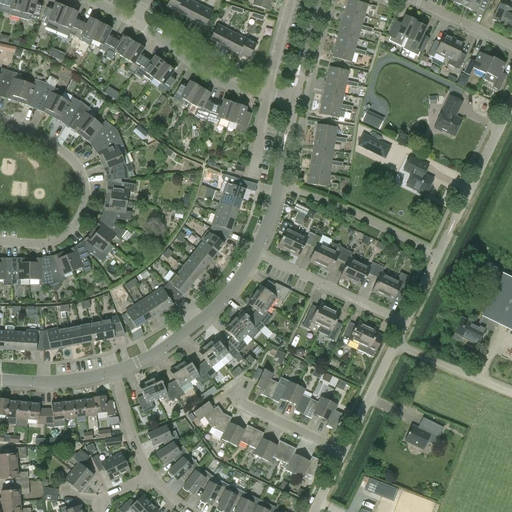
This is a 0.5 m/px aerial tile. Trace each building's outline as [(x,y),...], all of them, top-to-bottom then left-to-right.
[(2,0),(0,8),(0,12),(10,15),(10,16),(19,18),(24,0),(2,0)] [(37,22),(41,5),(36,4),(36,0),(24,0),(19,18),(29,21),(29,20),(37,22)] [(169,0),(166,7),(176,12),(181,0),(169,0)] [(193,2),(188,0),(181,0),(176,12),(185,17),(193,2)] [(268,11),(270,3),(275,5),(276,2),(270,0),(253,0),(252,6),(268,11)] [(347,0),(345,11),(364,17),(367,5),(351,0),(347,0)] [(478,8),(483,11),(488,0),(466,0),(463,7),(476,13),(478,8)] [(494,0),(492,6),(498,8),(492,20),(498,24),(499,23),(505,26),(511,10),(511,1),(508,0),(494,0)] [(203,7),(193,2),(185,17),(195,22),(203,7)] [(63,16),(66,8),(55,3),(52,10),(47,7),(41,23),(46,25),(45,27),(56,32),(63,16)] [(205,27),(212,12),(203,7),(195,22),(205,27)] [(66,8),(63,16),(56,32),(68,37),(69,35),(74,37),(81,22),(75,19),(78,13),(66,8)] [(361,28),(361,26),(364,17),(345,11),(341,22),(361,28)] [(408,38),(415,23),(416,22),(405,17),(401,24),(395,21),(388,36),(390,37),(389,41),(403,48),(407,39),(408,38)] [(86,24),(82,22),(81,22),(74,37),(81,41),(84,36),(92,40),(100,24),(90,18),(86,24)] [(365,32),(367,27),(361,26),(361,28),(341,22),(338,34),(357,40),(359,33),(365,35),(365,32)] [(420,39),(426,28),(415,23),(408,38),(407,39),(403,48),(403,49),(420,57),(427,42),(420,39)] [(98,48),(105,53),(106,53),(114,38),(108,35),(111,29),(100,24),(92,40),(100,44),(98,48)] [(220,45),(227,30),(217,25),(210,40),(220,45)] [(229,50),(237,35),(227,30),(220,45),(229,50)] [(0,34),(0,36),(0,40),(8,43),(9,36),(0,34)] [(357,40),(338,34),(335,45),(354,51),(355,49),(357,40)] [(239,54),(246,40),(237,35),(229,50),(239,54)] [(434,43),(428,55),(443,63),(454,40),(444,35),(439,45),(434,43)] [(111,60),(113,57),(115,53),(123,58),(133,42),(123,36),(119,42),(114,38),(106,53),(105,53),(103,56),(111,60)] [(246,40),(239,54),(249,60),(256,45),(246,40)] [(443,63),(459,70),(465,58),(458,55),(463,44),(454,40),(443,63)] [(133,42),(123,58),(131,63),(128,67),(135,72),(145,58),(140,55),(144,49),(133,42)] [(360,51),(355,49),(354,51),(335,45),(331,57),(351,63),(353,53),(359,55),(360,51)] [(463,73),(469,76),(472,68),(485,74),(492,59),(479,53),(475,62),(469,60),(463,73)] [(143,77),(143,76),(151,81),(153,79),(164,64),(154,56),(150,62),(145,58),(135,72),(143,77)] [(492,87),(494,88),(499,91),(506,76),(501,73),(505,64),(492,58),(492,59),(485,74),(483,79),(493,84),(492,87)] [(174,80),(170,77),(174,71),(164,64),(153,79),(160,84),(157,88),(164,93),(174,80)] [(326,79),(346,83),(346,82),(349,71),(329,67),(326,79)] [(0,97),(9,72),(0,69),(0,70),(0,97)] [(17,103),(24,83),(15,80),(17,75),(9,72),(0,97),(17,103)] [(464,88),(469,78),(460,74),(456,84),(464,88)] [(62,93),(55,89),(54,89),(58,81),(49,76),(45,84),(34,108),(50,117),(60,98),(62,93)] [(346,83),(326,79),(324,91),(343,95),(345,86),(351,87),(352,83),(346,82),(346,83)] [(34,108),(45,84),(35,81),(33,85),(24,83),(17,103),(34,108)] [(190,104),(200,88),(189,82),(186,87),(181,84),(172,99),(180,103),(182,99),(190,104)] [(107,87),(104,92),(115,98),(118,93),(107,87)] [(198,109),(194,115),(206,122),(207,120),(207,119),(214,103),(207,100),(210,94),(200,88),(190,104),(198,109)] [(343,95),(324,91),(321,102),(341,107),(341,105),(343,95)] [(162,105),(167,99),(162,95),(158,101),(162,105)] [(461,102),(449,97),(434,128),(441,131),(442,130),(453,135),(461,120),(454,117),(461,102)] [(66,125),(81,103),(71,98),(69,103),(60,98),(50,117),(66,125)] [(229,122),(235,104),(223,100),(221,107),(214,103),(207,119),(207,120),(218,123),(220,119),(229,122)] [(122,108),(128,112),(133,105),(128,101),(122,108)] [(346,110),(347,106),(341,105),(341,107),(321,102),(318,114),(338,119),(340,109),(346,110)] [(80,137),(94,120),(86,114),(89,110),(81,103),(66,125),(80,137)] [(250,116),(244,115),(246,108),(235,104),(229,122),(237,125),(236,129),(244,132),(250,116)] [(366,110),(361,121),(379,130),(384,119),(366,110)] [(94,120),(80,137),(94,148),(117,131),(111,127),(104,122),(101,126),(94,120)] [(335,140),(335,137),(337,127),(317,124),(315,137),(335,140)] [(137,126),(132,132),(137,136),(142,130),(137,126)] [(122,146),(119,138),(117,131),(94,148),(101,164),(121,156),(126,154),(122,146)] [(340,143),(341,138),(335,137),(335,140),(315,137),(313,148),(333,151),(334,142),(340,143)] [(160,152),(170,158),(173,154),(163,147),(160,152)] [(331,163),(331,161),(333,151),(313,148),(311,160),(331,163)] [(108,181),(120,180),(119,177),(133,172),(129,163),(126,154),(121,156),(101,164),(108,181)] [(425,194),(432,179),(421,173),(425,164),(410,157),(405,167),(414,171),(407,186),(425,194)] [(215,161),(209,158),(206,164),(213,167),(215,161)] [(331,161),(331,163),(311,160),(309,172),(329,175),(331,165),(336,166),(337,162),(331,161)] [(236,164),(234,172),(242,175),(244,166),(236,164)] [(309,172),(307,184),(327,187),(329,175),(309,172)] [(245,190),(247,184),(222,175),(221,178),(223,182),(226,183),(222,194),(241,200),(245,190)] [(105,199),(126,202),(128,193),(133,193),(134,185),(120,183),(120,180),(108,181),(105,199)] [(199,192),(198,196),(204,198),(203,199),(210,201),(211,199),(208,197),(207,196),(208,192),(206,192),(207,188),(201,186),(199,192)] [(219,204),(238,210),(241,200),(222,194),(219,204)] [(103,217),(114,221),(115,219),(129,221),(130,212),(125,211),(126,202),(105,199),(103,217)] [(296,203),(293,209),(306,215),(306,214),(308,210),(308,211),(309,209),(296,203)] [(215,214),(234,221),(238,210),(219,204),(215,214)] [(217,232),(228,238),(230,231),(234,221),(215,214),(212,224),(218,227),(217,232)] [(114,221),(103,217),(92,231),(108,244),(109,244),(114,237),(118,240),(124,233),(113,224),(114,221)] [(278,231),(284,234),(278,246),(288,251),(297,233),(291,230),(293,228),(292,225),(285,222),(283,223),(282,223),(278,231)] [(80,245),(88,255),(90,253),(101,262),(107,255),(108,256),(115,249),(109,244),(108,244),(92,231),(80,245)] [(203,241),(217,252),(224,244),(228,238),(217,232),(213,236),(208,231),(201,240),(203,242),(203,241)] [(322,235),(317,232),(315,235),(310,246),(315,249),(309,261),(320,266),(328,248),(319,243),(322,235)] [(310,246),(315,235),(309,233),(307,237),(297,233),(288,251),(298,256),(304,244),(310,246)] [(370,239),(364,237),(361,244),(367,246),(370,239)] [(196,250),(210,261),(217,252),(203,241),(203,242),(196,250)] [(341,261),(346,250),(341,248),(339,244),(336,245),(331,243),(328,248),(320,266),(330,271),(336,259),(341,261)] [(64,252),(72,271),(80,268),(82,273),(91,269),(85,256),(88,255),(80,245),(64,252)] [(189,258),(203,269),(210,261),(196,250),(189,258)] [(346,280),(346,279),(351,281),(360,263),(350,258),(352,253),(346,250),(341,261),(347,264),(340,277),(346,280)] [(72,271),(64,252),(47,258),(53,289),(54,292),(58,290),(60,287),(58,282),(65,280),(63,275),(72,271)] [(11,285),(11,258),(0,258),(0,279),(3,280),(3,285),(11,285)] [(29,280),(29,258),(11,258),(11,285),(20,285),(20,280),(29,280)] [(29,258),(29,280),(39,280),(39,285),(48,285),(48,289),(53,289),(47,258),(29,258)] [(183,267),(197,278),(203,269),(189,258),(183,267)] [(356,284),(361,287),(367,274),(373,276),(378,265),(377,265),(372,262),(370,267),(360,263),(351,281),(356,284)] [(377,294),(382,296),(391,278),(381,273),(384,268),(383,268),(384,266),(378,263),(377,265),(378,265),(373,276),(378,279),(372,292),(377,294)] [(176,275),(190,286),(197,278),(183,267),(176,275)] [(387,299),(392,302),(399,288),(404,291),(410,278),(400,273),(396,280),(391,278),(382,296),(387,298),(387,299)] [(511,276),(504,273),(478,326),(464,319),(456,334),(479,345),(486,331),(493,334),(497,323),(511,330),(511,276)] [(170,291),(178,301),(183,295),(190,286),(176,275),(174,274),(167,283),(173,287),(170,291)] [(134,286),(131,281),(124,285),(127,291),(134,286)] [(290,291),(277,284),(271,293),(260,286),(254,295),(270,307),(276,298),(282,302),(290,291)] [(152,294),(163,311),(172,305),(178,301),(170,291),(166,294),(162,288),(152,294)] [(143,300),(154,317),(163,311),(152,294),(143,300)] [(271,317),(266,311),(270,307),(254,295),(247,304),(258,312),(254,317),(264,326),(271,317)] [(134,306),(145,323),(154,317),(143,300),(134,306)] [(307,330),(311,323),(320,328),(330,308),(319,303),(313,317),(307,314),(301,327),(307,330)] [(130,332),(136,329),(145,323),(134,306),(125,312),(126,313),(120,317),(130,332)] [(327,338),(333,341),(339,329),(333,327),(340,313),(330,308),(320,328),(318,332),(328,337),(327,338)] [(249,322),(247,321),(239,313),(232,321),(246,335),(254,327),(259,332),(264,326),(254,317),(249,322)] [(103,340),(120,336),(124,335),(117,317),(99,320),(100,323),(100,322),(103,340)] [(252,340),(246,335),(232,321),(224,330),(234,338),(229,343),(239,354),(244,348),(252,340)] [(349,341),(358,346),(368,326),(357,321),(351,335),(345,332),(340,345),(345,347),(346,345),(347,345),(349,341)] [(89,325),(93,342),(103,340),(100,322),(100,323),(89,325)] [(79,327),(82,344),(93,342),(89,325),(79,327)] [(5,327),(4,332),(3,349),(14,350),(15,332),(14,332),(14,328),(12,326),(6,326),(5,327)] [(356,349),(372,357),(377,347),(371,345),(378,331),(368,326),(358,346),(356,349)] [(68,329),(71,346),(82,344),(79,327),(68,329)] [(46,331),(47,338),(42,339),(43,351),(50,350),(61,348),(57,331),(58,331),(57,328),(46,331)] [(57,331),(61,348),(71,346),(68,329),(58,331),(57,331)] [(36,338),(37,331),(25,331),(25,333),(26,333),(24,350),(43,351),(42,339),(36,338)] [(26,333),(25,333),(15,332),(14,350),(24,350),(26,333)] [(229,362),(232,359),(234,357),(239,354),(229,343),(224,348),(215,338),(207,345),(219,360),(224,357),(229,362)] [(215,373),(211,367),(219,360),(207,345),(198,352),(206,362),(201,366),(209,378),(210,377),(212,379),(216,376),(215,373)] [(281,365),(287,355),(278,351),(273,361),(281,365)] [(242,358),(239,354),(234,357),(238,362),(242,358)] [(250,365),(255,359),(250,354),(244,360),(250,365)] [(316,362),(324,366),(326,361),(319,357),(316,362)] [(200,384),(202,382),(209,378),(201,366),(195,370),(188,359),(179,365),(189,382),(195,379),(200,384)] [(301,361),(298,368),(303,370),(306,364),(301,361)] [(169,371),(176,382),(170,385),(177,398),(184,394),(180,388),(189,382),(179,365),(169,371)] [(240,365),(231,372),(235,377),(244,370),(240,365)] [(270,399),(277,383),(270,379),(272,374),(264,369),(256,386),(264,390),(261,395),(270,399)] [(313,376),(319,379),(322,372),(316,369),(313,376)] [(325,373),(322,380),(329,383),(332,376),(325,373)] [(165,403),(169,401),(177,398),(170,385),(164,388),(159,377),(149,381),(157,399),(162,397),(165,403)] [(341,380),(337,387),(344,391),(347,383),(341,380)] [(154,409),(151,402),(157,399),(149,381),(138,386),(144,398),(137,400),(143,413),(154,409)] [(288,402),(296,385),(288,381),(285,387),(277,383),(270,399),(278,403),(280,398),(288,402)] [(302,415),(310,399),(302,395),(305,389),(296,385),(288,402),(296,406),(294,411),(302,415)] [(217,391),(213,386),(200,396),(203,401),(217,391)] [(96,414),(106,413),(107,417),(113,416),(111,401),(105,402),(105,396),(93,398),(93,399),(94,399),(96,414)] [(321,418),(329,401),(320,397),(318,403),(310,399),(302,415),(311,419),(313,414),(321,418)] [(83,400),(85,417),(96,416),(96,414),(94,399),(93,399),(83,400)] [(72,401),(74,418),(85,417),(83,400),(72,401)] [(7,401),(5,416),(5,418),(16,419),(18,402),(7,401)] [(62,403),(64,419),(74,418),(72,401),(62,403)] [(329,401),(321,418),(328,422),(326,426),(335,430),(343,415),(334,411),(337,405),(329,401)] [(27,420),(28,403),(18,402),(16,419),(15,427),(26,427),(27,420)] [(211,428),(223,414),(217,406),(213,409),(208,402),(193,413),(198,421),(203,417),(211,428)] [(27,420),(37,421),(37,425),(45,425),(45,409),(39,409),(40,404),(28,403),(27,420)] [(64,419),(62,403),(51,404),(51,409),(45,409),(45,425),(53,425),(53,427),(64,426),(64,419)] [(187,416),(191,422),(195,419),(191,413),(187,416)] [(228,443),(237,426),(229,422),(231,418),(223,414),(211,428),(223,433),(220,439),(228,443)] [(423,449),(427,441),(430,442),(429,443),(435,446),(443,428),(422,418),(418,426),(421,427),(419,430),(412,426),(405,441),(423,449)] [(247,445),(255,429),(247,425),(245,430),(237,426),(228,443),(237,447),(240,441),(247,445)] [(163,441),(166,448),(173,443),(178,440),(175,431),(169,434),(166,427),(147,435),(152,446),(163,441)] [(261,459),(269,442),(261,438),(263,433),(255,429),(247,445),(255,449),(252,455),(261,459)] [(52,438),(45,439),(46,446),(53,446),(52,438)] [(280,461),(288,445),(279,441),(277,446),(269,442),(261,459),(269,463),(272,457),(280,461)] [(173,458),(177,464),(183,458),(188,454),(183,446),(177,450),(173,443),(166,448),(156,454),(163,464),(173,458)] [(293,474),(301,457),(294,454),(296,449),(288,445),(280,461),(288,465),(285,470),(293,474)] [(0,467),(17,466),(16,459),(26,458),(25,447),(13,448),(13,454),(0,455),(0,467)] [(71,458),(78,463),(71,472),(87,484),(94,476),(82,466),(86,461),(75,453),(71,458)] [(110,458),(120,476),(129,471),(120,453),(110,458)] [(185,473),(190,478),(195,471),(195,472),(199,466),(193,460),(188,454),(183,458),(177,464),(168,472),(176,481),(185,473)] [(120,476),(110,458),(101,463),(97,455),(91,458),(97,470),(103,468),(110,481),(120,476)] [(313,477),(320,461),(312,457),(309,461),(301,457),(293,474),(302,478),(304,473),(313,477)] [(17,466),(0,467),(0,479),(15,479),(16,484),(28,483),(27,472),(17,473),(17,466)] [(262,472),(256,470),(253,475),(259,478),(262,472)] [(199,485),(205,490),(209,482),(212,477),(205,471),(201,476),(195,472),(195,471),(190,478),(183,487),(192,495),(199,485)] [(87,484),(71,472),(64,480),(80,493),(87,484)] [(393,502),(398,489),(368,478),(364,488),(371,490),(370,493),(393,502)] [(217,493),(222,495),(225,491),(228,485),(219,480),(216,486),(209,482),(205,490),(200,500),(211,505),(217,493)] [(283,482),(280,488),(285,491),(289,484),(283,482)] [(0,503),(20,502),(19,495),(29,494),(28,483),(16,484),(16,490),(1,492),(1,499),(0,498),(0,503)] [(227,511),(233,501),(239,503),(241,498),(242,498),(244,493),(235,488),(228,485),(225,491),(222,495),(216,508),(224,511),(227,511)] [(58,489),(42,487),(43,493),(57,495),(58,489)] [(309,494),(300,490),(297,496),(305,501),(309,494)] [(43,500),(56,502),(57,495),(43,493),(43,500)] [(247,511),(249,509),(255,511),(258,506),(261,500),(244,493),(242,498),(241,498),(239,503),(234,511),(247,511)] [(128,501),(118,510),(119,511),(124,511),(128,509),(131,511),(140,511),(151,503),(143,495),(132,505),(128,501)] [(274,511),(277,508),(261,500),(258,506),(255,511),(254,511),(274,511)] [(20,502),(0,503),(0,508),(2,509),(2,511),(30,511),(30,509),(20,509),(20,502)] [(157,511),(158,511),(151,503),(140,511),(157,511)]
